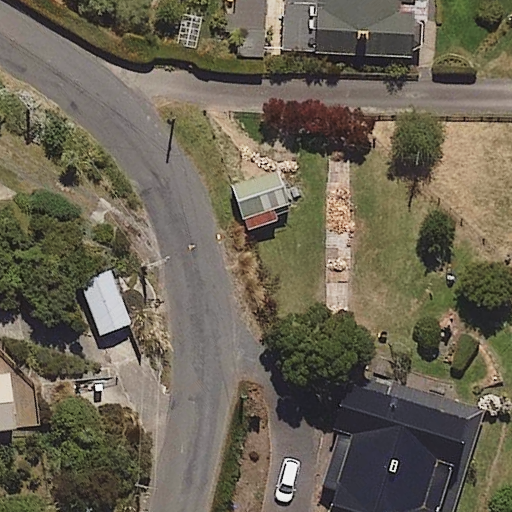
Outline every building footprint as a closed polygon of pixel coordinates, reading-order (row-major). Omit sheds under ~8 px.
[(233,0),(234,62),(420,62),(419,0),(233,0)] [(291,220),(268,165),(228,181),(250,236),(291,220)] [(133,329),(115,278),(85,288),(103,340),(133,329)] [(476,401),(336,366),(322,419),(334,422),(310,511),(419,511),(429,476),(455,482),(476,401)] [(0,379),(0,438),(20,437),(16,379),(0,379)]
